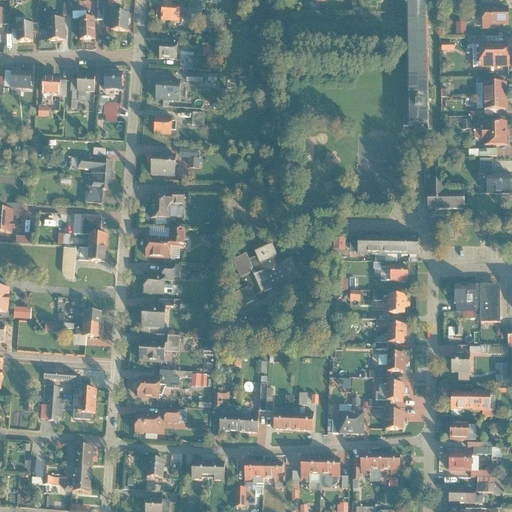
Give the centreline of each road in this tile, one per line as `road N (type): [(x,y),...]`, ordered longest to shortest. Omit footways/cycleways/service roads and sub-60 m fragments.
road 1 (residential): [(139,56),(111,445)]
road 2 (residential): [(428,440),(263,454),(111,445)]
road 3 (residential): [(432,269),(431,226),(274,219)]
road 4 (residential): [(428,440),(432,269)]
road 5 (residential): [(139,56),(0,60)]
